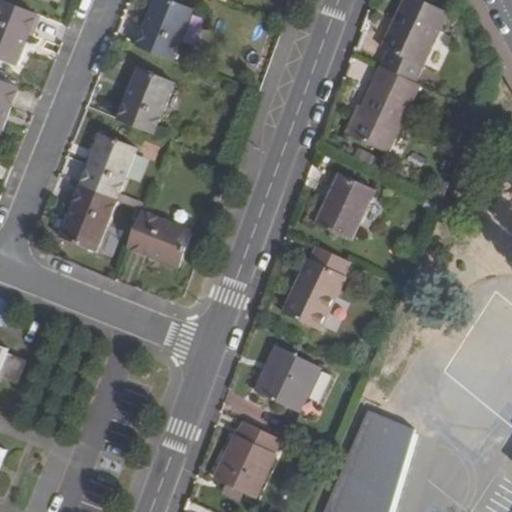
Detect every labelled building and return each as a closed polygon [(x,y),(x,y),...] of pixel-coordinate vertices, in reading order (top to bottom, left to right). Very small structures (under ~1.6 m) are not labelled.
[(195,10),(169,0),(156,0),(138,46),(174,61),(195,10)] [(449,12),(422,0),(405,0),(383,48),(391,51),(424,67),(449,12)] [(0,59),(17,66),(37,15),(2,1),(0,5),(0,59)] [(424,67),(391,51),(383,68),(388,70),(417,83),(424,67)] [(176,83),(140,68),(120,120),(156,135),(176,83)] [(382,83),(388,70),(383,68),(377,82),(382,83)] [(388,70),(382,83),(377,82),(351,135),(389,153),(421,86),(417,83),(388,70)] [(0,135),(19,88),(0,80),(0,135)] [(139,149),(103,135),(83,186),(119,200),(139,149)] [(354,242),(376,192),(341,176),(319,225),(354,242)] [(62,237),(98,252),(119,200),(83,186),(62,237)] [(182,268),(195,232),(145,212),(131,248),(182,268)] [(345,277),(351,262),(317,247),(311,261),(309,260),(284,315),(322,332),(347,277),(345,277)] [(0,376),(19,384),(26,363),(8,357),(9,351),(0,347),(0,376)] [(322,370),(323,368),(278,347),(257,391),(303,413),(311,395),(322,370)] [(333,375),(322,370),(311,395),(322,400),(333,375)] [(390,511),(417,425),(370,411),(326,509),(325,511),(390,511)] [(256,498),(284,440),(244,422),(218,479),(256,498)] [(230,486),(226,493),(243,502),(247,494),(230,486)]
